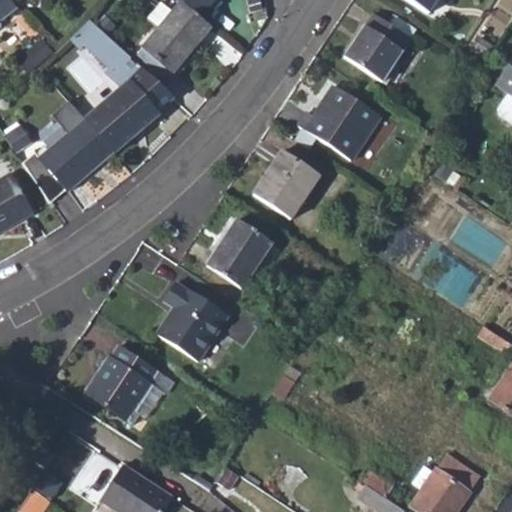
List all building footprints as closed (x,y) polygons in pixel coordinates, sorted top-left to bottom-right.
[(0,0),(0,19),(16,7),(8,0),(0,0)] [(178,0),(163,0),(147,20),(157,28),(180,1),(178,0)] [(178,0),(180,1),(198,17),(212,0),(178,0)] [(407,0),(426,12),(433,0),(407,0)] [(157,28),(141,47),(171,73),(190,51),(210,27),(198,17),(180,1),(157,28)] [(342,56),(380,82),(409,38),(371,13),(342,56)] [(141,68),(163,88),(193,54),(190,51),(171,73),(141,47),(130,59),(141,68)] [(511,54),(493,83),(507,93),(496,109),(497,114),(511,123),(511,54)] [(131,80),(84,120),(112,153),(158,113),(157,111),(173,98),(141,68),(129,79),(131,80)] [(297,125),(350,160),(378,117),(333,87),(313,116),(306,111),(297,125)] [(67,192),(112,153),(84,120),(83,119),(38,158),(33,152),(21,163),(48,203),(65,191),(67,192)] [(20,126),(3,136),(15,154),(30,144),(20,126)] [(252,193),(289,218),(317,176),(280,151),(252,193)] [(0,178),(0,231),(33,213),(10,173),(0,178)] [(205,266),(240,289),(269,244),(234,220),(205,266)] [(154,334),(197,362),(227,316),(185,288),(183,289),(174,283),(162,300),(172,307),(154,334)] [(511,346),(483,327),(476,337),(511,361),(511,364),(488,400),(511,416),(511,346)] [(137,415),(144,419),(169,380),(118,346),(110,358),(108,357),(83,394),(129,425),(137,415)] [(281,399),(298,372),(290,367),(273,394),(281,399)] [(54,454),(39,444),(30,458),(44,468),(54,454)] [(408,506),(417,511),(455,511),(481,477),(445,453),(431,473),(423,468),(412,484),(420,489),(408,506)] [(120,511),(163,511),(173,499),(141,478),(123,466),(101,499),(120,511)] [(391,486),(382,480),(366,469),(358,482),(365,487),(383,499),(391,486)] [(219,478),(231,486),(237,478),(225,470),(219,478)] [(377,511),(402,511),(403,511),(383,499),(365,487),(357,499),(377,511)] [(22,511),(43,511),(49,497),(31,490),(22,511)]
